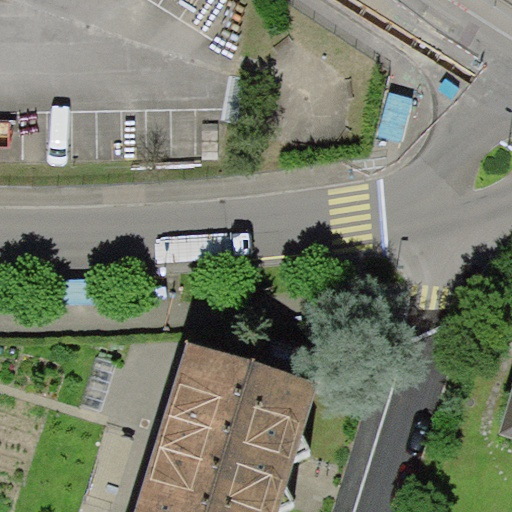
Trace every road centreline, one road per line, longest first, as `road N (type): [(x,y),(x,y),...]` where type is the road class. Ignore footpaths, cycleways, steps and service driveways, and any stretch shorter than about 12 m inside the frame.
road 1 (residential): [(0,238),(370,220),(476,177)]
road 2 (residential): [(372,511),(476,177)]
road 3 (tertiary): [(390,0),(511,79)]
